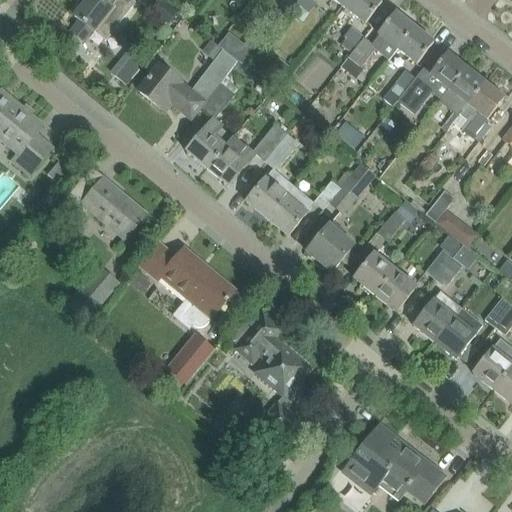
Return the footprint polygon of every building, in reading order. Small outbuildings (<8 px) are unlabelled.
[(92,31),(94,32),(106,42),(136,3),(131,0),(87,0),(74,17),(80,21),(71,32),(84,42),(92,31)] [(157,0),(150,9),(169,24),(178,13),(160,0),(157,0)] [(299,0),(296,4),(309,14),(316,5),(309,0),(299,0)] [(365,25),(370,19),(382,3),(377,0),(347,0),(342,6),(365,25)] [(364,39),(352,55),(349,58),(341,68),(356,81),(364,71),(361,68),(375,51),(388,61),(397,50),(414,28),(395,13),(378,35),(379,36),(372,45),(364,39)] [(352,55),(364,39),(350,28),(343,38),(345,40),(341,46),(352,55)] [(414,28),(397,50),(417,65),(434,44),(414,28)] [(221,50),(211,42),(202,53),(213,61),(221,50)] [(269,51),(254,70),(274,86),(289,67),(269,51)] [(191,121),(206,102),(207,103),(224,80),(236,63),(222,52),(192,91),(159,65),(138,92),(162,111),(168,103),(191,121)] [(116,54),(104,71),(113,78),(126,61),(116,54)] [(405,93),(397,103),(403,108),(409,100),(420,108),(425,102),(431,94),(439,101),(466,69),(447,54),(434,70),(430,75),(423,70),(415,80),(405,93)] [(445,133),(458,117),(467,105),(485,84),(466,69),(439,101),(438,102),(453,114),(441,129),(445,133)] [(405,72),(395,85),(405,93),(415,80),(405,72)] [(213,120),(205,130),(186,152),(207,170),(232,139),(221,130),(224,127),(215,120),(235,96),(234,95),(238,90),(224,80),(207,103),(201,110),(213,120)] [(473,139),(492,115),(504,99),(485,84),(467,105),(474,111),(466,121),(468,122),(462,131),(460,129),(448,144),(465,158),(477,143),(473,139)] [(30,176),(39,164),(52,149),(35,135),(43,126),(1,92),(0,93),(0,140),(16,154),(11,160),(30,176)] [(387,118),(381,125),(390,132),(396,125),(387,118)] [(244,149),(232,139),(207,170),(228,188),(255,155),(264,162),(282,141),(281,140),(285,135),(275,126),(253,152),(246,146),(244,149)] [(511,128),(502,141),(511,148),(511,128)] [(299,145),(287,135),(282,141),(264,162),(274,170),(276,167),(282,166),(299,145)] [(340,190),(328,204),(342,216),(375,176),(361,164),(340,190)] [(62,166),(51,179),(61,187),(71,174),(62,166)] [(266,219),(293,188),(273,171),(246,203),(266,219)] [(82,182),(69,197),(61,207),(83,225),(93,213),(125,240),(145,216),(102,181),(93,191),(82,182)] [(0,208),(12,201),(0,182),(0,208)] [(322,212),(328,204),(340,190),(331,182),(313,204),(322,212)] [(288,237),(300,222),(312,208),(308,206),(311,203),(293,188),(266,219),(288,237)] [(444,192),(425,216),(435,224),(454,200),(444,192)] [(409,225),(419,213),(409,205),(404,201),(377,234),(387,243),(405,221),(409,225)] [(412,201),(409,205),(419,213),(422,215),(425,211),(412,201)] [(446,211),(436,224),(468,250),(479,237),(446,211)] [(332,274),(344,258),(353,248),(328,227),(307,253),(332,274)] [(461,247),(448,238),(440,248),(453,258),(461,247)] [(211,321),(223,307),(236,292),(184,249),(176,259),(158,244),(138,267),(156,283),(160,278),(211,321)] [(425,274),(435,282),(453,259),(443,252),(425,274)] [(354,280),(375,297),(395,272),(374,255),(354,280)] [(454,257),(453,259),(435,282),(445,289),(462,267),(464,265),(454,257)] [(499,275),(509,282),(511,278),(511,268),(507,265),(499,275)] [(102,270),(78,297),(94,312),(118,284),(102,270)] [(396,313),(409,298),(416,288),(395,272),(375,297),(396,313)] [(142,296),(151,284),(137,273),(128,284),(142,296)] [(413,327),(434,344),(461,310),(440,293),(413,327)] [(502,300),(485,322),(494,330),(511,307),(502,300)] [(511,307),(494,330),(504,337),(511,326),(511,307)] [(461,310),(434,344),(456,361),(459,357),(467,364),(477,351),(469,344),(483,327),(461,310)] [(263,317),(238,348),(254,361),(263,350),(269,355),(255,373),(269,385),(283,397),(278,403),(277,402),(260,422),(281,440),(298,420),(287,411),(298,398),(303,398),(302,387),(297,383),(309,368),(273,339),(280,331),(263,317)] [(199,340),(170,375),(184,386),(213,351),(199,340)] [(473,374),(494,391),(511,367),(511,365),(492,350),(473,374)] [(511,367),(494,391),(511,405),(511,367)] [(424,506),(434,494),(446,478),(402,444),(401,445),(380,429),(372,440),(369,438),(343,472),(371,494),(378,485),(398,501),(405,492),(424,506)]
